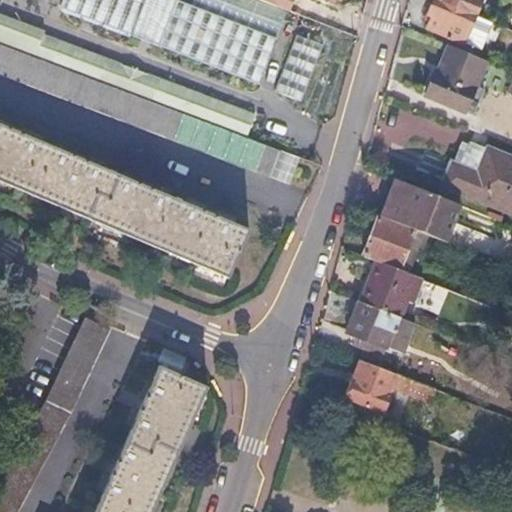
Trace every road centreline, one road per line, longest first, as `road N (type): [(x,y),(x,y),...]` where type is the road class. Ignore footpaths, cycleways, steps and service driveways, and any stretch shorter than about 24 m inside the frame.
road 1 (residential): [(387,0),(313,255),(269,366)]
road 2 (residential): [(38,511),(144,313)]
road 3 (residential): [(144,313),(0,242)]
road 4 (residential): [(269,366),(228,511)]
road 5 (residential): [(269,366),(144,313)]
